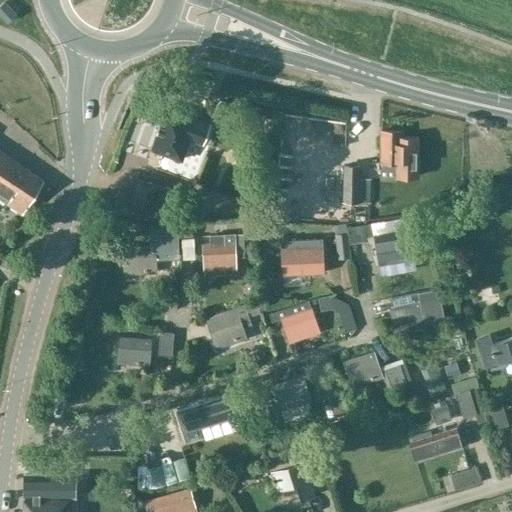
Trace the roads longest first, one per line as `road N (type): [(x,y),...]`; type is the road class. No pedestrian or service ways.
road 1 (residential): [(7,434),(60,434),(360,337),(367,327),(361,298)]
road 2 (tertiary): [(7,434),(23,356),(81,175),(91,49)]
road 3 (primary): [(511,112),(339,69),(265,40)]
road 4 (unknown): [(191,234),(167,400)]
